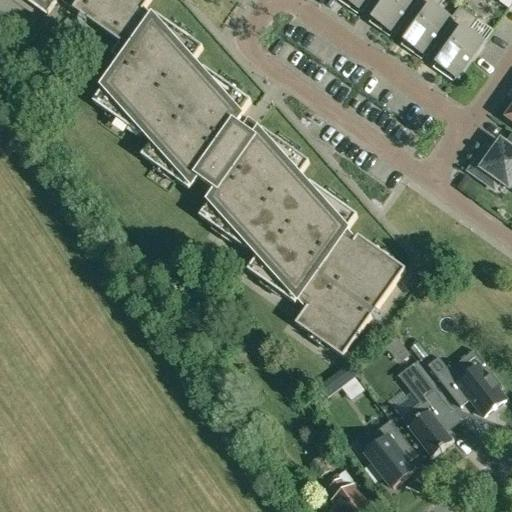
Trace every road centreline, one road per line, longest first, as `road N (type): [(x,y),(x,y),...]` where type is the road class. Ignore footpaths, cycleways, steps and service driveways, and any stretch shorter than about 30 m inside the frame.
road 1 (residential): [(273,0),(244,45),(433,187)]
road 2 (residential): [(469,129),(284,0)]
